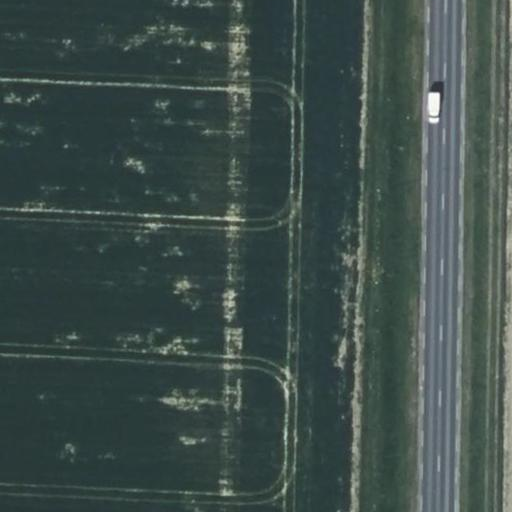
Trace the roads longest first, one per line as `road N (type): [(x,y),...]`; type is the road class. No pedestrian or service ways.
road 1 (track): [(369,0),(360,511)]
road 2 (primary): [(441,0),(433,511)]
